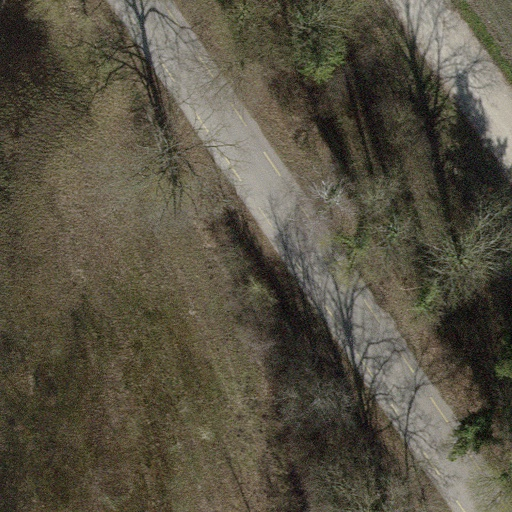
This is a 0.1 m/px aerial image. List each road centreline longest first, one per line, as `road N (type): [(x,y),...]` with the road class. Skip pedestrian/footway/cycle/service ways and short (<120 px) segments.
road 1 (unclassified): [(157,0),(499,511)]
road 2 (unclassified): [(511,130),(421,0)]
